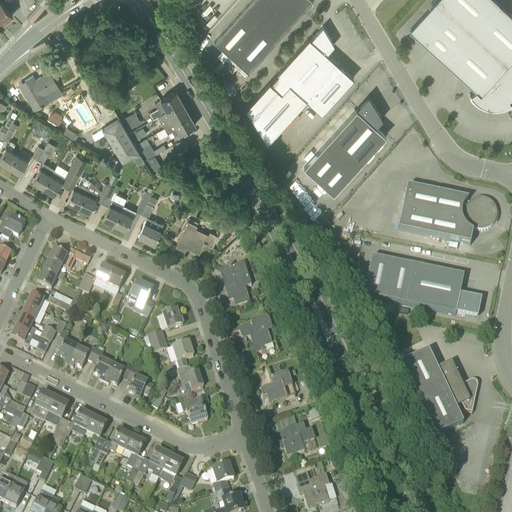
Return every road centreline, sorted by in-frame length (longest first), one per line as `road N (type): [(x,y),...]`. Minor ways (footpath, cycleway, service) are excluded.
road 1 (residential): [(245,431),(197,294),(46,215)]
road 2 (tertiary): [(289,257),(137,0)]
road 3 (tertiary): [(415,511),(335,334),(289,257)]
road 4 (tertiary): [(289,257),(393,511)]
road 5 (residential): [(245,431),(212,445),(180,444),(0,352)]
road 6 (unclassified): [(511,176),(452,158),(356,0)]
